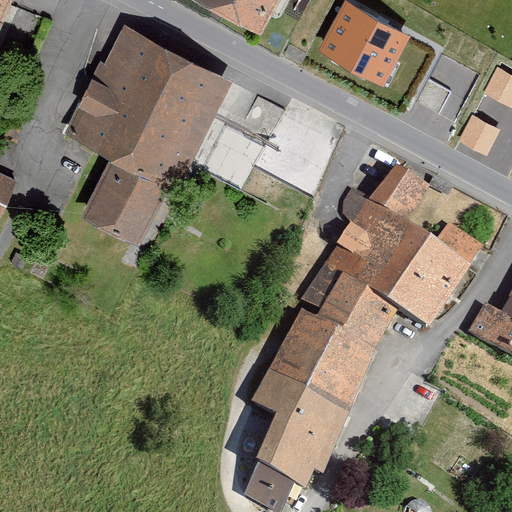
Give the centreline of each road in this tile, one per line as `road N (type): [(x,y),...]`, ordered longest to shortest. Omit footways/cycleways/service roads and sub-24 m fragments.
road 1 (residential): [(511,199),(137,0)]
road 2 (residential): [(304,511),(401,364),(464,316),(511,228)]
